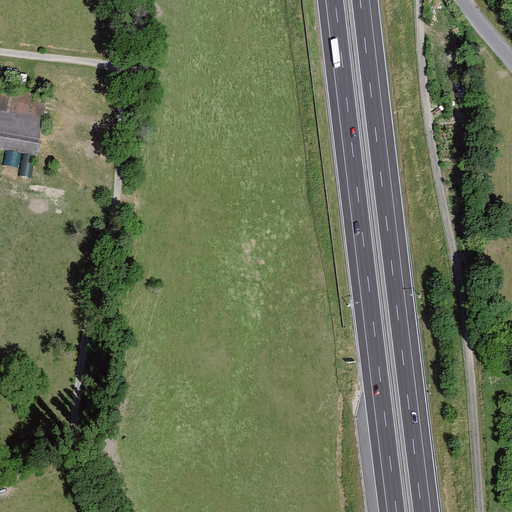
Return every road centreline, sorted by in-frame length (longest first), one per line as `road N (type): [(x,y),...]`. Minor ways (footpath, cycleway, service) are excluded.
road 1 (track): [(420,0),(429,121),(466,332),(481,511)]
road 2 (motorway): [(422,511),(360,0)]
road 3 (motorway): [(335,0),(396,511)]
road 4 (track): [(74,60),(120,67),(88,472),(108,511)]
